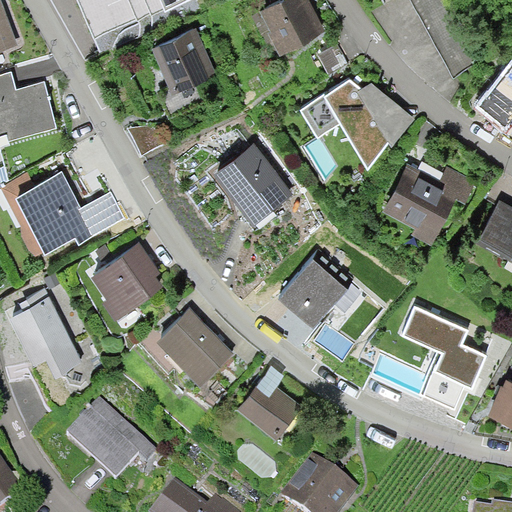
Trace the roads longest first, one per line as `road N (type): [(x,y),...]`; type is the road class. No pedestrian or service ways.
road 1 (residential): [(511,454),(475,450),(379,415),(286,358),(228,306),(178,248),(34,0)]
road 2 (residential): [(511,158),(416,85),(342,0)]
road 3 (residential): [(72,511),(37,473),(0,399)]
